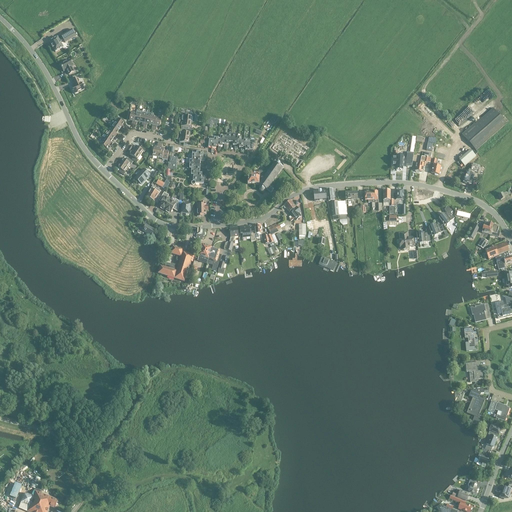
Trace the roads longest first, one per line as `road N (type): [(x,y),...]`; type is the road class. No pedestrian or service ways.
road 1 (tertiary): [(105,171),(81,144),(31,51),(0,17)]
road 2 (unclassified): [(72,511),(83,480),(71,454),(46,430),(0,419)]
road 3 (tertiary): [(216,225),(257,219),(306,188),(344,184)]
road 4 (track): [(423,85),(465,147),(438,189)]
